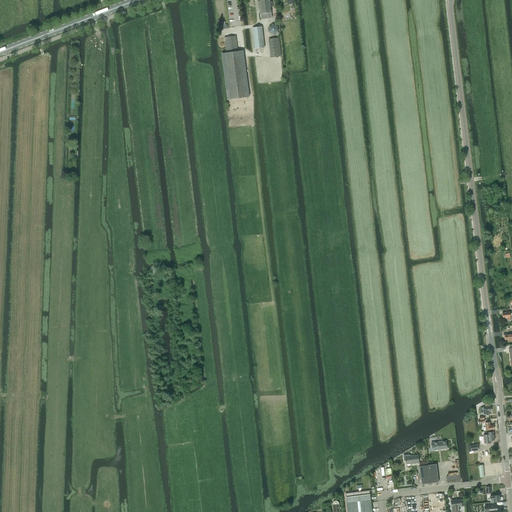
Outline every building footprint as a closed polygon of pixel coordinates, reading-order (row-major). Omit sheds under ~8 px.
[(258,0),(261,19),(272,18),(269,0),(258,0)] [(262,27),(252,28),(255,49),(264,47),(262,27)] [(243,51),(238,51),(236,36),(224,38),(226,53),(221,54),(227,100),(250,97),(243,51)] [(279,38),(268,39),(271,57),(281,56),(279,38)] [(511,308),(511,312),(502,313),(502,314),(502,315),(503,316),(503,318),(505,317),(506,320),(511,320),(510,317),(511,316),(511,308)] [(489,411),(491,411),(491,406),(483,407),(481,407),(481,410),(480,410),(481,413),(484,412),(484,415),(489,414),(489,411)] [(491,443),(491,441),(494,440),(493,432),(488,433),(488,435),(483,435),(484,444),(491,443)] [(431,448),(434,448),(435,450),(447,449),(446,441),(440,441),(438,441),(438,442),(431,443),(431,448)] [(404,461),(406,460),(407,464),(419,463),(418,455),(410,456),(410,454),(403,455),(404,461)] [(422,484),(425,484),(430,483),(428,465),(427,461),(419,462),(420,466),(422,484)] [(428,465),(430,483),(439,482),(436,464),(432,465),(431,462),(428,462),(429,465),(428,465)] [(346,493),(348,511),(372,511),(370,490),(346,493)] [(453,511),(456,511),(460,511),(459,507),(462,506),(461,499),(451,501),(453,511)]
